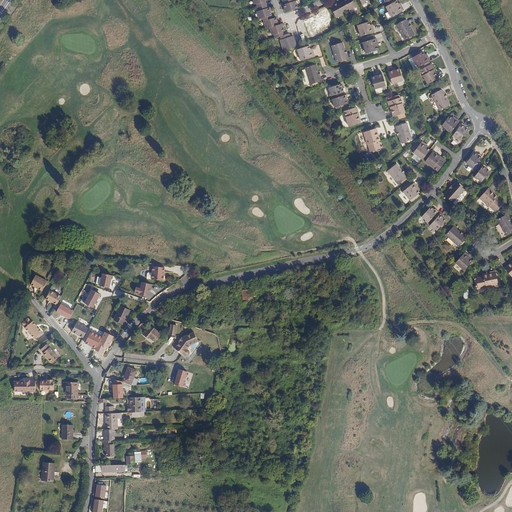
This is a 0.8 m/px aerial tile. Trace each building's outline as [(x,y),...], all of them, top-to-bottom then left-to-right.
[(252,5),(253,9),(262,6),(261,2),(262,2),(261,0),(247,0),(249,6),(252,5)] [(282,13),(295,9),(293,1),(291,2),(289,0),(286,0),(281,2),(282,5),(280,5),(282,13)] [(338,2),(343,11),(346,9),(347,11),(354,7),(349,0),(340,0),(341,1),(338,2)] [(398,7),(400,6),(397,1),(384,8),(390,18),(401,12),(399,9),(398,7)] [(339,13),(343,11),(338,2),(334,4),(334,3),(327,6),(329,9),(333,18),(340,14),(339,13)] [(262,6),(253,9),(254,12),(252,13),(254,20),(258,19),(266,16),(264,9),(263,9),(262,6)] [(326,21),(330,19),(325,11),(322,13),(321,11),(314,15),(316,18),(320,26),(327,23),(326,21)] [(264,28),(275,25),(273,18),(267,20),(266,16),(258,19),(261,30),(264,28)] [(299,20),(303,33),(314,29),(311,19),(311,18),(307,19),(307,18),(299,20)] [(405,20),(395,25),(404,41),(414,35),(405,20)] [(370,28),(369,26),(368,23),(357,26),(360,37),(374,33),(372,27),(370,28)] [(275,37),(279,36),(278,33),(280,32),(277,24),(275,25),(264,28),(267,36),(268,36),(269,39),(275,37)] [(292,46),(289,37),(285,38),(284,35),(279,36),(275,37),(276,41),(275,42),(278,50),(292,46)] [(375,45),(377,45),(375,39),(362,43),(365,54),(377,51),(376,48),(375,45)] [(330,47),(336,64),(346,60),(341,43),(330,47)] [(309,51),(308,49),(308,46),(296,50),(299,61),(313,56),(311,51),(309,51)] [(417,68),(430,61),(427,56),(425,57),(424,55),(422,52),(419,54),(417,51),(410,54),(412,58),(417,68)] [(417,68),(412,58),(409,60),(414,70),(417,68)] [(318,82),(321,81),(316,64),(305,68),(310,85),(312,84),(313,87),(318,85),(318,82)] [(433,70),(434,69),(432,65),(430,65),(420,71),(427,85),(438,79),(434,73),(433,70)] [(394,70),(394,68),(388,70),(392,84),(403,80),(400,69),(397,70),(394,70)] [(376,76),(374,77),(371,78),(375,89),(386,86),(381,72),(376,74),(376,76)] [(341,89),(340,85),(327,89),(328,92),(327,94),(328,97),(344,93),(343,89),(341,89)] [(439,91),(429,96),(438,112),(447,106),(439,91)] [(346,99),(345,95),(329,100),(330,103),(332,104),(333,108),(334,108),(335,111),(338,110),(337,107),(346,104),(345,100),(346,99)] [(388,102),(389,106),(390,107),(391,109),(393,116),(399,114),(400,118),(405,116),(404,113),(405,112),(400,97),(388,101),(388,102)] [(356,114),(357,112),(356,109),(355,108),(354,108),(353,105),(343,108),(344,111),(343,112),(348,127),(359,123),(357,116),(356,114)] [(440,128),(450,135),(458,123),(453,120),(452,121),(450,120),(448,118),(440,128)] [(401,143),(412,139),(406,122),(396,126),(401,143)] [(458,143),(466,132),(462,129),(463,128),(460,125),(450,138),(453,140),(455,140),(458,143)] [(379,141),(375,129),(363,133),(367,145),(369,144),(371,151),(380,148),(378,141),(379,141)] [(422,142),(413,154),(422,161),(430,151),(427,148),(425,147),(427,146),(422,142)] [(439,158),(437,157),(431,153),(424,162),(436,172),(444,162),(444,161),(441,158),(439,158)] [(477,156),(474,153),(465,164),(469,166),(469,168),(472,170),(481,157),(478,155),(477,156)] [(409,178),(398,164),(389,171),(400,185),(409,178)] [(477,181),(481,184),(489,174),(485,171),(486,169),(483,167),(473,179),(476,182),(477,181)] [(455,181),(443,194),(451,201),(463,188),(455,181)] [(417,189),(419,188),(415,183),(404,192),(411,201),(420,193),(418,191),(417,189)] [(486,201),(495,210),(504,201),(495,192),(494,193),(489,188),(482,196),(487,200),(486,201)] [(425,221),(428,223),(439,211),(435,209),(434,210),(431,207),(422,216),(425,219),(425,221)] [(438,231),(447,221),(443,218),(444,217),(441,214),(431,226),(433,228),(435,228),(438,231)] [(497,220),(506,235),(511,231),(511,223),(506,214),(497,220)] [(446,236),(459,248),(466,240),(453,228),(446,236)] [(469,257),(470,255),(466,252),(457,262),(465,270),(473,261),(471,259),(469,257)] [(164,268),(153,267),(152,273),(149,273),(147,274),(147,279),(152,279),(152,280),(163,281),(164,268)] [(34,279),(45,285),(51,276),(39,269),(34,279)] [(476,276),(478,286),(484,284),(485,286),(497,283),(494,270),(482,273),(482,275),(476,276)] [(102,277),(98,277),(96,284),(100,285),(100,286),(109,288),(112,275),(103,273),(102,277)] [(150,289),(151,284),(142,282),(141,288),(136,287),(135,293),(140,294),(139,295),(148,297),(149,293),(150,293),(151,289),(150,289)] [(252,289),(241,290),(242,302),(254,301),(252,289)] [(100,294),(92,290),(85,303),(93,308),(100,294)] [(46,299),(57,305),(61,296),(51,291),(46,299)] [(73,311),(61,304),(56,313),(69,319),(73,311)] [(130,309),(122,305),(116,319),(123,323),(130,309)] [(23,323),(26,327),(25,328),(35,339),(42,332),(39,328),(38,329),(35,326),(36,325),(33,321),(32,322),(28,318),(23,323)] [(71,332),(83,339),(88,329),(76,322),(71,332)] [(150,325),(142,334),(146,337),(148,336),(155,342),(162,335),(153,327),(153,328),(150,325)] [(183,337),(182,338),(181,338),(179,341),(180,341),(175,349),(183,355),(184,354),(186,356),(188,355),(190,353),(189,351),(187,349),(190,345),(198,342),(194,332),(183,337)] [(101,339),(90,333),(84,345),(89,347),(90,345),(92,347),(91,348),(95,350),(101,339)] [(41,350),(44,353),(43,353),(52,363),(58,357),(47,344),(41,350)] [(137,370),(128,367),(122,382),(131,385),(137,370)] [(187,372),(179,369),(174,385),(183,387),(187,372)] [(123,398),(122,382),(113,379),(113,398),(123,398)] [(35,392),(35,381),(30,381),(30,380),(24,380),(24,381),(20,381),(20,382),(15,382),(15,392),(35,392)] [(53,381),(53,380),(48,380),(48,381),(40,381),(40,390),(54,390),(54,381),(53,381)] [(66,399),(77,399),(77,395),(78,395),(78,390),(77,390),(77,383),(66,383),(66,399)] [(144,412),(144,397),(127,398),(128,413),(129,413),(132,412),(139,412),(144,412)] [(113,413),(106,413),(106,430),(114,429),(117,429),(117,417),(117,413),(113,413)] [(62,432),(63,432),(63,439),(73,440),(73,425),(62,425),(62,432)] [(112,441),(114,440),(114,429),(106,430),(104,430),(104,441),(112,441)] [(104,441),(104,445),(106,445),(106,450),(106,457),(114,456),(114,444),(112,444),(112,441),(104,441)] [(127,465),(135,464),(134,456),(126,456),(127,465)] [(53,481),(55,463),(43,462),(42,480),(53,481)] [(106,486),(97,485),(95,496),(105,498),(106,486)] [(101,511),(104,501),(95,499),(93,511),(101,511)]
